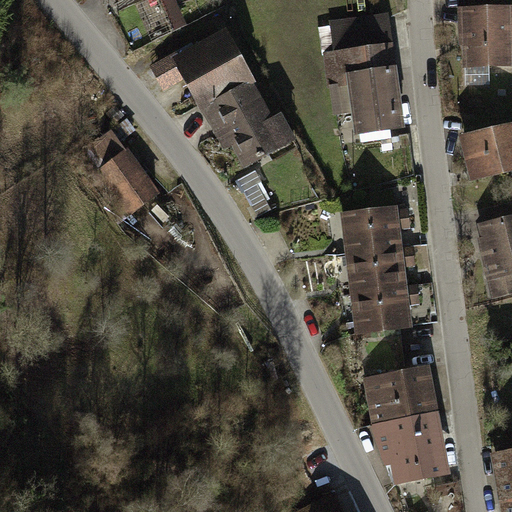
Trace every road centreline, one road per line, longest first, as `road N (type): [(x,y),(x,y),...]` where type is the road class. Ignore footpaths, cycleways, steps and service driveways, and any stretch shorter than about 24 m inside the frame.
road 1 (residential): [(58,0),(252,258),(380,511)]
road 2 (residential): [(419,0),(480,511)]
